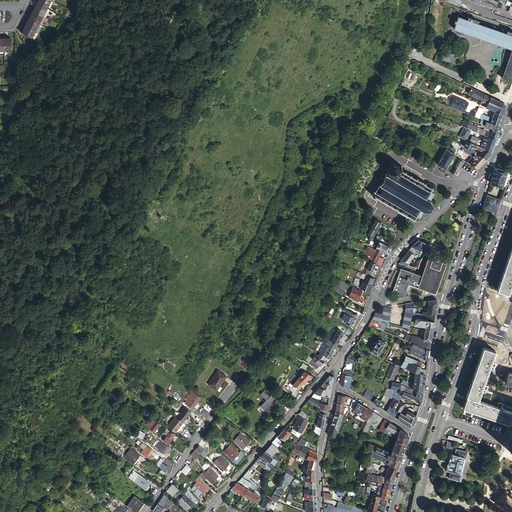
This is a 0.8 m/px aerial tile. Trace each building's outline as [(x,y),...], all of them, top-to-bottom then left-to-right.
[(48,5),(38,0),(34,8),(44,13),(48,5)] [(496,0),(470,0),(480,4),(481,3),(495,9),(498,1),(496,0)] [(44,13),(34,8),(30,15),(40,21),(44,13)] [(456,10),(451,8),(447,19),(452,21),(456,10)] [(26,23),(36,29),(40,21),(30,15),(26,23)] [(502,78),(511,81),(511,32),(506,30),(506,33),(477,23),(478,21),(468,17),(467,19),(457,16),(456,20),(455,23),(453,28),(511,48),(502,78)] [(33,35),(36,29),(26,23),(23,30),(33,35)] [(446,50),(443,60),(453,64),(457,53),(446,50)] [(493,64),(500,65),(502,53),(496,52),(493,64)] [(465,84),(458,81),(453,90),(461,93),(465,84)] [(491,97),(471,87),(468,93),(482,101),(480,105),(486,107),(491,97)] [(451,107),(465,112),(468,103),(455,97),(451,107)] [(495,110),(503,113),(505,107),(504,103),(491,97),(486,107),(495,110)] [(498,126),(503,113),(495,110),(492,118),(490,123),(498,126)] [(476,112),(474,116),(482,119),(486,121),(488,116),(482,114),(480,113),(476,112)] [(461,125),(463,126),(467,128),(468,124),(470,121),(463,119),(461,125)] [(492,131),(499,133),(501,127),(498,126),(490,123),(487,121),(485,125),(493,129),(492,131)] [(485,135),(496,139),(499,133),(492,131),(492,132),(484,129),(483,130),(468,124),(467,128),(470,129),(474,130),(485,135)] [(467,128),(463,126),(458,136),(465,140),(467,135),(470,129),(467,128)] [(437,131),(431,141),(434,143),(440,133),(437,131)] [(472,143),(491,152),(494,146),(483,141),(471,136),(467,135),(465,140),(466,140),(472,143)] [(494,146),(496,139),(485,135),(483,141),(494,146)] [(481,155),(486,159),(489,155),(491,152),(472,143),(471,145),(478,149),(477,151),(480,153),(480,154),(481,155)] [(474,157),(468,162),(470,163),(479,154),(470,148),(465,146),(463,150),(474,157)] [(446,149),(438,164),(446,169),(454,154),(446,149)] [(478,168),(486,159),(481,155),(480,154),(479,154),(470,163),(478,168)] [(403,166),(392,159),(386,170),(387,171),(385,174),(385,173),(384,174),(385,175),(380,184),(379,183),(378,184),(379,185),(376,191),(375,191),(374,191),(375,192),(374,194),(373,195),(372,195),(372,196),(373,197),(374,197),(375,197),(397,210),(396,211),(406,217),(406,215),(414,219),(416,216),(419,218),(423,211),(428,210),(429,211),(430,211),(430,210),(432,206),(433,206),(433,205),(432,205),(430,199),(434,193),(431,191),(433,187),(425,183),(426,182),(417,177),(416,177),(401,169),(403,166)] [(495,167),(490,183),(502,186),(505,175),(507,170),(495,167)] [(502,186),(506,187),(511,176),(505,175),(502,186)] [(483,206),(495,211),(497,206),(500,199),(486,194),(486,197),(484,201),(483,206)] [(354,221),(354,219),(353,218),(348,226),(358,230),(361,225),(356,222),(354,221)] [(381,222),(375,218),(370,227),(377,230),(381,222)] [(373,237),(377,230),(370,227),(366,234),(373,237)] [(349,237),(349,235),(343,233),(338,243),(345,246),(349,237)] [(511,239),(495,287),(506,291),(510,280),(511,280),(511,275),(511,276),(511,275),(511,239)] [(417,240),(412,246),(414,247),(414,248),(417,250),(417,249),(421,250),(422,248),(425,243),(419,240),(417,240)] [(382,250),(388,253),(391,247),(385,245),(378,241),(376,247),(377,247),(382,250)] [(420,262),(423,252),(427,250),(422,248),(421,250),(417,249),(417,250),(414,248),(414,247),(412,246),(409,250),(414,254),(411,257),(418,261),(420,262)] [(379,257),(382,250),(377,247),(375,250),(369,260),(376,263),(379,257)] [(367,259),(369,260),(375,250),(368,248),(363,258),(365,258),(367,259)] [(414,254),(409,250),(401,259),(408,262),(411,257),(414,254)] [(400,268),(392,291),(404,295),(408,284),(434,293),(444,263),(427,257),(420,275),(400,268)] [(367,259),(362,274),(367,276),(369,270),(372,272),(376,263),(369,260),(367,259)] [(370,287),(374,279),(367,276),(362,274),(362,273),(360,277),(359,278),(363,280),(362,283),(370,287)] [(360,288),(366,290),(371,292),(373,288),(370,287),(362,283),(360,288)] [(358,297),(360,293),(361,290),(353,287),(349,297),(357,300),(358,297)] [(501,297),(464,394),(465,395),(461,406),(508,423),(511,412),(500,407),(501,405),(497,404),(496,406),(476,399),(480,388),(483,389),(484,384),(481,383),(488,365),(491,366),(492,362),(490,361),(506,316),(508,317),(510,313),(508,312),(511,301),(501,297)] [(422,318),(434,321),(436,309),(436,307),(437,306),(437,305),(439,301),(437,299),(423,300),(423,306),(429,306),(427,313),(422,312),(422,313),(422,318)] [(360,304),(352,301),(349,306),(357,310),(360,304)] [(412,302),(405,303),(405,308),(404,315),(411,317),(412,311),(413,307),(412,302)] [(342,319),(346,321),(353,324),(357,314),(351,312),(346,310),(342,319)] [(390,314),(382,314),(380,313),(375,313),(373,316),(373,318),(372,319),(382,322),(388,323),(390,314)] [(404,315),(402,325),(409,327),(411,317),(404,315)] [(426,326),(425,328),(433,329),(434,321),(422,318),(416,317),(415,324),(426,326)] [(382,322),(372,319),(370,322),(369,325),(380,329),(382,322)] [(332,328),(326,338),(330,341),(336,330),(332,328)] [(395,328),(392,333),(398,336),(405,339),(407,334),(408,331),(395,328)] [(330,341),(336,344),(343,333),(337,329),(336,330),(330,341)] [(432,331),(425,330),(424,338),(423,338),(423,339),(431,341),(432,331)] [(423,338),(424,338),(412,335),(411,335),(410,341),(413,342),(414,343),(423,346),(429,349),(431,341),(423,339),(423,338)] [(316,350),(320,353),(326,356),(329,357),(336,344),(330,341),(326,338),(323,337),(316,350)] [(372,346),(370,351),(377,354),(380,349),(382,350),(384,346),(383,346),(385,342),(376,338),(373,343),(371,346),(372,346)] [(423,346),(414,343),(413,342),(410,351),(410,352),(419,355),(423,346)] [(428,359),(429,349),(423,346),(419,355),(428,359)] [(326,356),(320,353),(318,356),(314,354),(311,358),(308,362),(315,367),(318,366),(319,364),(320,365),(326,356)] [(404,368),(407,361),(420,366),(422,362),(406,355),(402,367),(404,368)] [(410,370),(415,371),(418,373),(419,369),(420,366),(407,361),(404,368),(410,370)] [(399,365),(392,362),(386,377),(393,380),(399,365)] [(296,393),(310,374),(304,370),(300,368),(286,385),(296,393)] [(413,384),(424,386),(426,375),(418,373),(415,371),(414,377),(413,384)] [(216,372),(206,385),(214,391),(224,378),(216,372)] [(352,376),(342,374),(340,384),(345,387),(346,385),(349,387),(352,376)] [(329,376),(320,387),(331,390),(334,376),(329,376)] [(413,389),(413,387),(411,385),(409,387),(406,385),(407,383),(405,381),(403,380),(402,381),(401,383),(413,390),(413,389)] [(389,388),(394,390),(399,392),(400,387),(400,386),(391,383),(389,388)] [(413,389),(423,393),(424,386),(413,384),(413,387),(413,389)] [(330,397),(331,390),(320,387),(314,393),(321,395),(330,397)] [(389,388),(388,387),(383,396),(392,399),(393,399),(395,397),(394,395),(394,390),(389,388)] [(400,387),(399,392),(412,396),(413,391),(400,387)] [(365,388),(360,394),(370,400),(374,393),(365,388)] [(260,406),(266,411),(276,399),(265,389),(260,394),(266,400),(260,406)] [(412,396),(417,398),(422,400),(423,393),(413,389),(413,390),(413,391),(412,396)] [(417,401),(417,398),(412,396),(399,392),(399,397),(409,401),(410,399),(417,401)] [(189,394),(185,398),(187,399),(184,403),(192,408),(198,401),(189,394)] [(345,404),(345,396),(338,395),(337,403),(345,404)] [(345,396),(345,404),(350,405),(353,399),(350,397),(345,396)] [(310,398),(307,401),(317,407),(320,403),(310,398)] [(354,410),(357,412),(358,413),(363,405),(358,402),(353,399),(350,405),(350,406),(354,410)] [(392,399),(386,411),(410,426),(413,425),(417,414),(411,412),(408,409),(405,414),(401,412),(400,411),(401,409),(405,404),(398,401),(393,399),(392,399)] [(343,413),(345,404),(337,403),(336,411),(343,414),(343,413)] [(367,408),(363,405),(358,413),(361,417),(367,408)] [(176,417),(182,422),(190,412),(184,407),(176,417)] [(367,421),(373,411),(367,408),(361,417),(364,419),(367,421)] [(335,437),(343,414),(336,411),(328,434),(329,435),(335,437)] [(379,416),(373,411),(367,421),(373,425),(379,416)] [(176,417),(175,416),(167,427),(175,432),(182,422),(176,417)] [(302,433),(308,421),(299,416),(293,428),(302,433)] [(317,425),(322,428),(323,428),(325,420),(318,417),(317,422),(317,425)] [(152,432),(153,431),(159,424),(151,418),(146,425),(144,427),(152,432)] [(389,422),(385,419),(379,429),(384,432),(386,428),(389,422)] [(398,435),(397,439),(407,443),(409,436),(408,434),(389,422),(386,428),(398,435)] [(370,425),(366,424),(362,434),(366,435),(370,425)] [(321,436),(322,429),(315,426),(313,433),(321,436)] [(163,440),(167,443),(174,434),(166,428),(159,437),(161,439),(163,440)] [(284,428),(278,436),(284,440),(290,432),(284,428)] [(293,428),(291,433),(298,436),(299,437),(302,433),(293,428)] [(384,432),(396,439),(397,439),(398,435),(386,428),(384,432)] [(241,435),(240,433),(234,440),(236,443),(242,448),(248,441),(243,436),(241,435)] [(407,443),(397,439),(394,447),(404,451),(407,443)] [(163,453),(168,446),(162,442),(159,440),(159,441),(157,440),(151,447),(154,449),(164,456),(166,455),(163,453)] [(152,450),(141,442),(139,446),(142,449),(139,453),(142,455),(143,455),(148,458),(149,456),(149,455),(154,458),(155,458),(157,456),(157,454),(151,451),(152,450)] [(266,449),(271,454),(277,448),(275,447),(272,443),(266,449)] [(316,457),(317,453),(294,443),(291,451),(310,460),(309,462),(308,469),(308,481),(315,481),(315,467),(315,464),(316,457)] [(366,449),(368,450),(372,452),(399,462),(404,451),(394,447),(392,453),(368,443),(366,449)] [(198,445),(194,450),(199,454),(203,450),(198,445)] [(240,450),(239,452),(233,447),(230,445),(224,451),(227,454),(226,454),(232,459),(236,463),(244,454),(240,450)] [(144,459),(127,447),(121,455),(132,463),(135,457),(142,462),(144,459)] [(454,455),(463,457),(465,458),(467,451),(456,448),(454,455)] [(194,450),(190,455),(195,459),(199,455),(194,450)] [(372,452),(368,450),(364,466),(356,464),(354,470),(366,473),(366,471),(367,469),(368,465),(369,461),(371,456),(372,452)] [(260,456),(269,461),(272,457),(270,456),(264,451),(260,456)] [(399,462),(372,452),(371,456),(381,461),(390,465),(389,468),(396,471),(399,462)] [(291,465),(296,456),(291,453),(286,462),(291,465)] [(459,473),(463,457),(454,455),(451,454),(447,470),(450,470),(459,473)] [(222,471),(228,464),(223,459),(220,456),(213,463),(216,466),(222,471)] [(260,456),(257,460),(265,466),(270,469),(273,464),(269,461),(260,456)] [(381,461),(371,456),(369,461),(374,462),(379,465),(381,461)] [(168,466),(162,463),(163,460),(160,459),(157,466),(166,470),(168,466)] [(384,478),(386,478),(393,479),(396,471),(389,468),(386,467),(384,472),(386,473),(384,478)] [(211,483),(218,476),(212,470),(209,468),(204,472),(202,475),(206,479),(211,483)] [(461,473),(459,473),(450,470),(448,477),(460,480),(461,473)] [(241,478),(246,480),(250,474),(247,471),(241,478)] [(289,483),(293,477),(286,472),(282,479),(289,483)] [(148,474),(147,475),(151,478),(158,483),(159,483),(160,481),(156,478),(158,476),(154,473),(152,473),(151,475),(149,474),(148,474)] [(204,481),(206,479),(202,475),(200,473),(198,476),(204,481)] [(155,489),(158,483),(151,478),(148,481),(140,476),(136,482),(144,488),(147,483),(155,489)] [(210,487),(199,478),(197,481),(205,489),(207,490),(210,487)] [(393,479),(386,478),(385,483),(383,488),(390,490),(393,479)] [(270,498),(277,500),(286,486),(287,487),(289,483),(282,479),(270,498)] [(197,481),(195,483),(191,487),(193,490),(199,496),(205,489),(197,481)] [(172,496),(178,488),(172,483),(166,490),(172,496)] [(237,483),(230,491),(234,494),(236,491),(245,496),(248,490),(237,483)] [(245,496),(256,502),(260,496),(255,494),(248,490),(245,496)] [(171,501),(169,498),(164,493),(157,503),(156,504),(162,508),(166,502),(169,504),(171,501)] [(193,503),(184,494),(177,502),(186,510),(193,503)] [(259,505),(265,495),(262,494),(256,504),(259,505)] [(369,510),(375,511),(383,511),(387,499),(380,497),(371,495),(368,509),(369,510)] [(269,510),(272,501),(269,500),(265,498),(261,506),(269,510)] [(170,508),(171,509),(168,511),(177,511),(180,509),(174,503),(170,508)]
